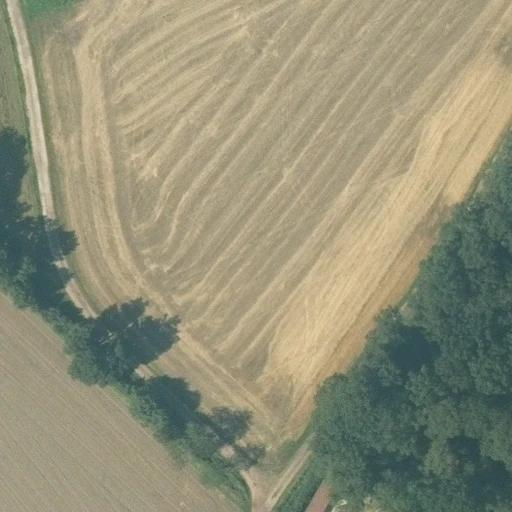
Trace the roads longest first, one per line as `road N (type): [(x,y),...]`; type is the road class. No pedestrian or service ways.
road 1 (track): [(265,510),(246,477),(78,307),(54,247),(11,0)]
road 2 (track): [(511,136),(264,511)]
